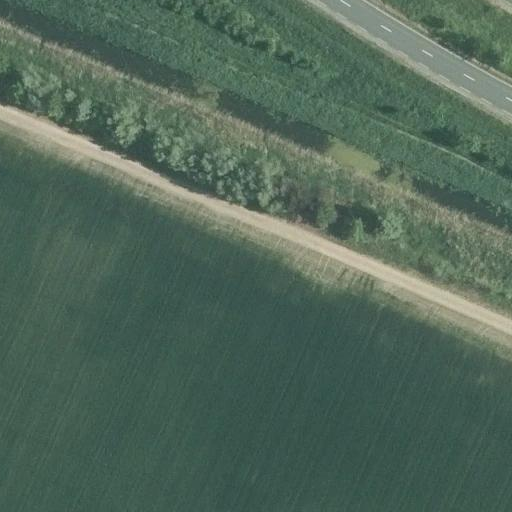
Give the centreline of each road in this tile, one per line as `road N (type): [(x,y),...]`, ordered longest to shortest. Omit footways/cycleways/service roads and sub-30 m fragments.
road 1 (track): [(0,111),(511,328)]
road 2 (primary): [(340,0),(511,102)]
